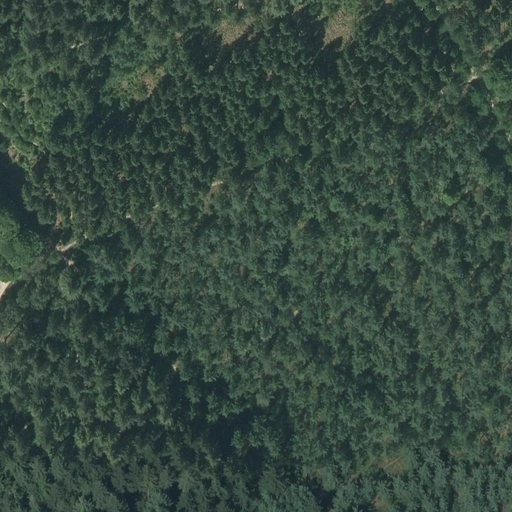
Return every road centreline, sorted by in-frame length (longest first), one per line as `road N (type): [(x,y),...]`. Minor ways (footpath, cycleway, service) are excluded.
road 1 (unknown): [(511,152),(327,288),(207,361),(187,363),(133,410),(43,511)]
road 2 (track): [(0,193),(55,253),(130,213),(479,74)]
road 3 (track): [(16,275),(55,253),(311,511)]
road 4 (track): [(246,0),(0,59)]
road 5 (track): [(336,511),(511,382)]
road 6 (track): [(511,132),(436,0)]
